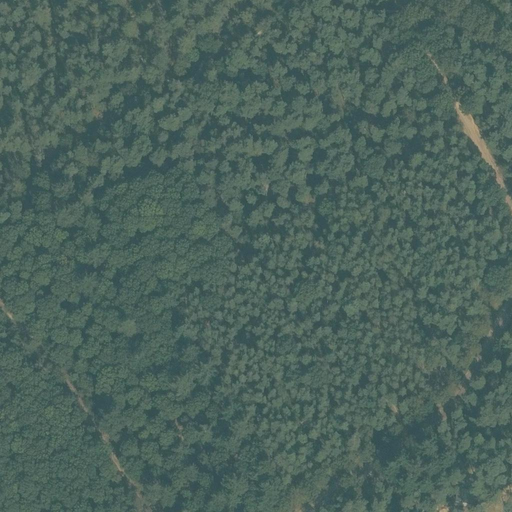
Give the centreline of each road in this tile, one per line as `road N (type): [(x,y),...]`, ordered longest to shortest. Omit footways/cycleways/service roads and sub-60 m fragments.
road 1 (track): [(309,511),(432,426),(476,378),(511,318)]
road 2 (track): [(394,0),(511,200)]
road 3 (track): [(145,511),(83,406),(41,361)]
road 4 (track): [(0,199),(131,106)]
road 5 (track): [(181,75),(236,42),(282,0)]
